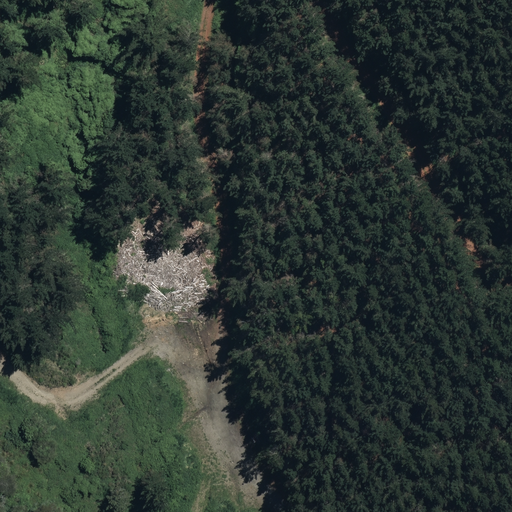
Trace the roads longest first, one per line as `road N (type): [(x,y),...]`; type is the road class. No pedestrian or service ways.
road 1 (track): [(209,0),(223,413),(269,511)]
road 2 (track): [(511,293),(478,286),(409,137),(363,84),(337,0)]
road 3 (track): [(0,375),(61,419),(104,380),(159,359),(223,413)]
